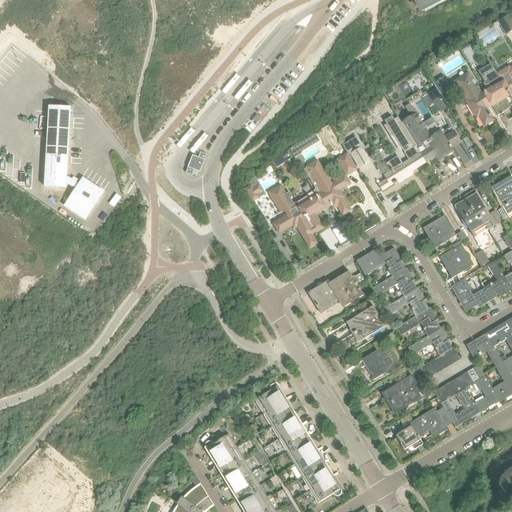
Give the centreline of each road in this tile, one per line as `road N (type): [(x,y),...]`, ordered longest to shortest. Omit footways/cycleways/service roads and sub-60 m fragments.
road 1 (tertiary): [(265,303),(215,220),(210,177),(228,131),(325,0)]
road 2 (tertiary): [(381,490),(265,303)]
road 3 (residential): [(399,224),(464,332),(511,304)]
road 4 (residential): [(399,224),(265,303)]
road 5 (residential): [(381,490),(511,411)]
road 6 (residential): [(511,154),(399,224)]
